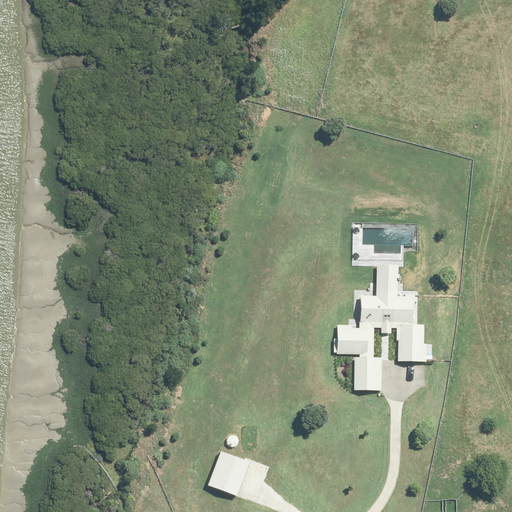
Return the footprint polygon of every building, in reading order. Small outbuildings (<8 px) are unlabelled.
[(376,297),(361,297),(360,322),(379,322),(379,336),(391,336),(391,323),(415,324),(415,298),(398,297),(398,291),(376,291),(376,297)] [(371,325),(337,325),(337,356),(370,357),(371,325)] [(426,326),(395,325),(394,364),(411,367),(424,365),(426,326)] [(381,361),(353,360),(352,394),(380,394),(381,361)] [(219,451),(208,483),(236,493),(238,494),(249,462),(219,451)]
